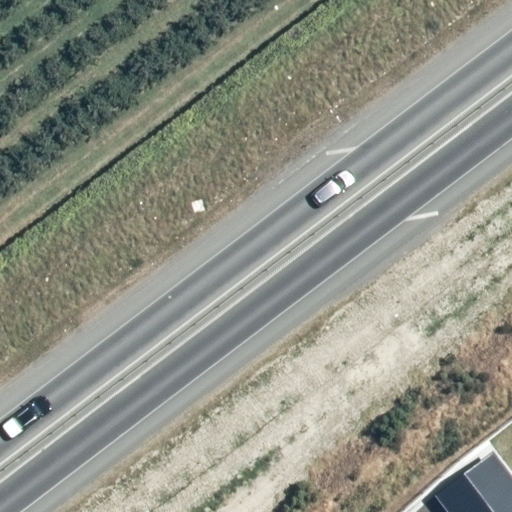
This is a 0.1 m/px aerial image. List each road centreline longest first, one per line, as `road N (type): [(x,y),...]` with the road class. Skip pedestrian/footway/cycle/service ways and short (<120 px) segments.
road 1 (trunk): [(0,435),(511,46)]
road 2 (trunk): [(511,115),(0,502)]
